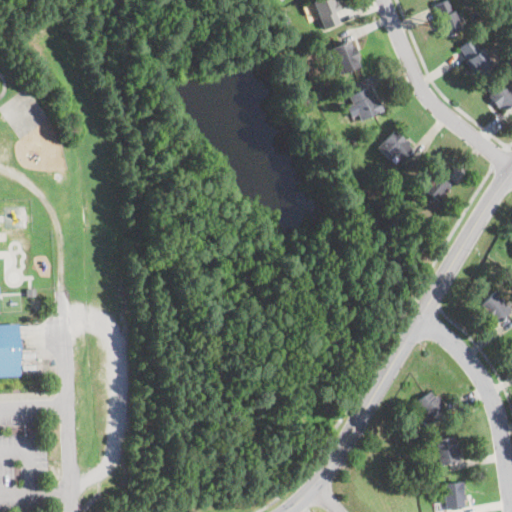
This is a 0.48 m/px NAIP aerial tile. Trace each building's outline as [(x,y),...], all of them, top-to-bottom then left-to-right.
[(342,22),(332,0),(315,0),(310,2),(322,31),(342,22)] [(444,35),(464,27),(452,0),(444,0),(431,6),(444,35)] [(456,50),(480,75),(494,61),(470,37),(456,50)] [(361,64),(349,41),(329,52),(342,75),(361,64)] [(500,111),(511,103),(511,88),(504,76),(485,89),(500,111)] [(379,110),(367,88),(343,101),(355,123),(379,110)] [(415,148),(395,129),(377,147),(397,166),(415,148)] [(452,183),(433,169),(417,191),(435,205),(452,183)] [(498,323),(511,309),(493,290),(479,304),(498,323)] [(0,378),(19,375),(18,323),(0,321),(0,378)] [(411,401),(428,426),(449,413),(432,388),(411,401)] [(437,463),(459,459),(454,434),(432,438),(437,463)] [(442,481),(445,508),(464,506),(461,479),(442,481)]
